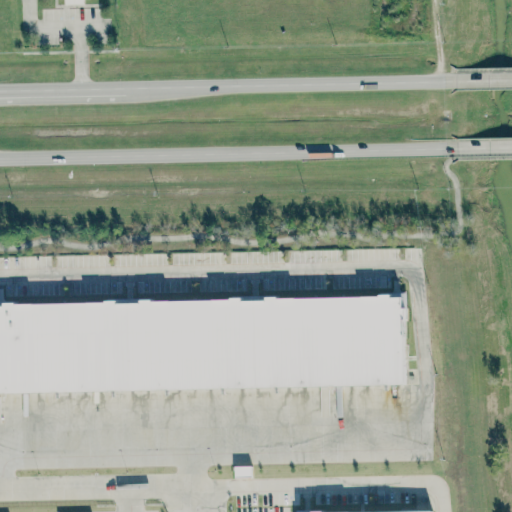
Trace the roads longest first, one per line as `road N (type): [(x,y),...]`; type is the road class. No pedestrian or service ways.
road 1 (primary): [(0,158),(456,149)]
road 2 (primary): [(455,81),(137,89)]
